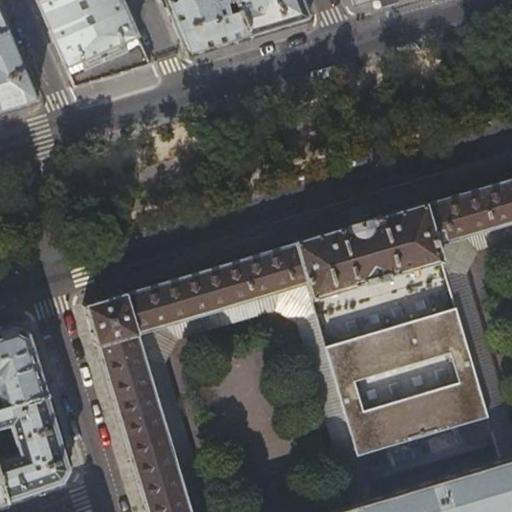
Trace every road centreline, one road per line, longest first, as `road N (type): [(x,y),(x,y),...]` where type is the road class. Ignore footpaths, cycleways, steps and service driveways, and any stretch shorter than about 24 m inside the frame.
road 1 (primary): [(48,280),(511,138)]
road 2 (residential): [(48,280),(105,492)]
road 3 (primary): [(345,44),(180,94)]
road 4 (primary): [(501,0),(345,44)]
road 5 (unclassified): [(15,143),(47,249),(48,280)]
road 6 (residential): [(13,0),(69,127)]
